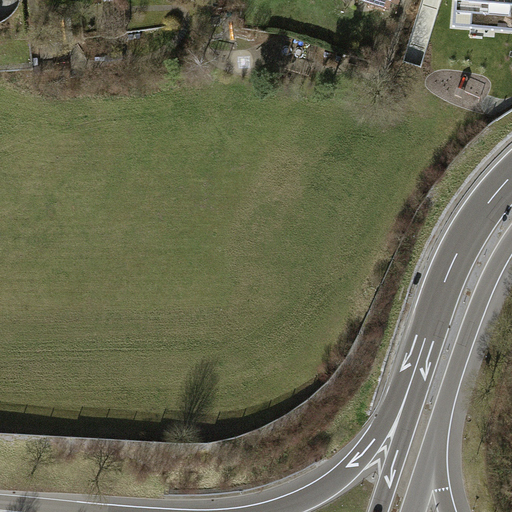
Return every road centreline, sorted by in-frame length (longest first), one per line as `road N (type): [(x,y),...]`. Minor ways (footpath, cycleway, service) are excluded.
road 1 (motorway): [(511,177),(451,267),(407,394)]
road 2 (motorway): [(435,441),(477,309),(511,241)]
road 3 (motorway): [(407,394),(335,482),(269,511)]
road 4 (motorway): [(407,394),(379,511)]
